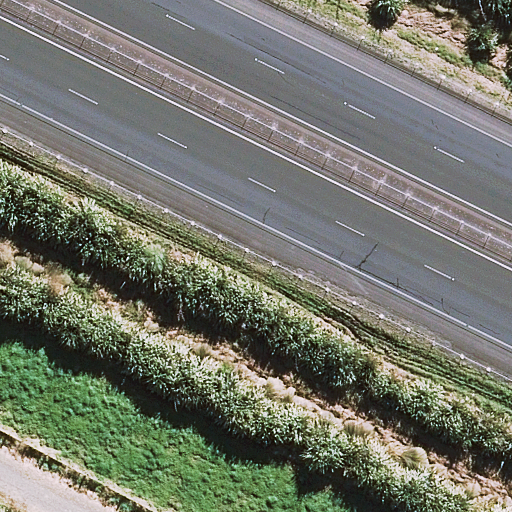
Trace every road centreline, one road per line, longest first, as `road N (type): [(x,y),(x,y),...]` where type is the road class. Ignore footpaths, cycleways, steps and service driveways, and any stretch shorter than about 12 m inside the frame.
road 1 (motorway): [(511,296),(0,41)]
road 2 (motorway): [(136,0),(511,185)]
